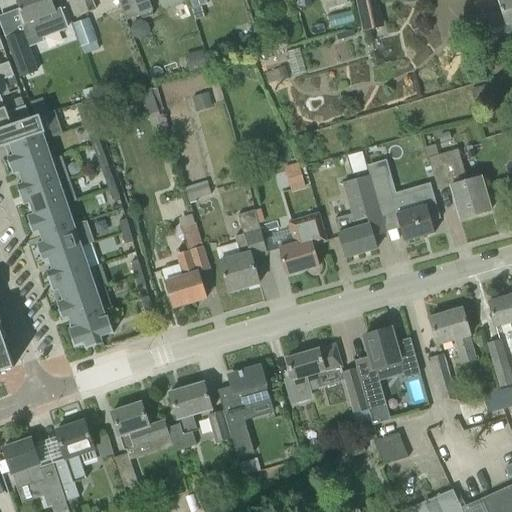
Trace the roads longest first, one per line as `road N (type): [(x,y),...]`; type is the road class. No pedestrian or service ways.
road 1 (residential): [(42,399),(160,356),(511,256)]
road 2 (residential): [(42,399),(0,270)]
